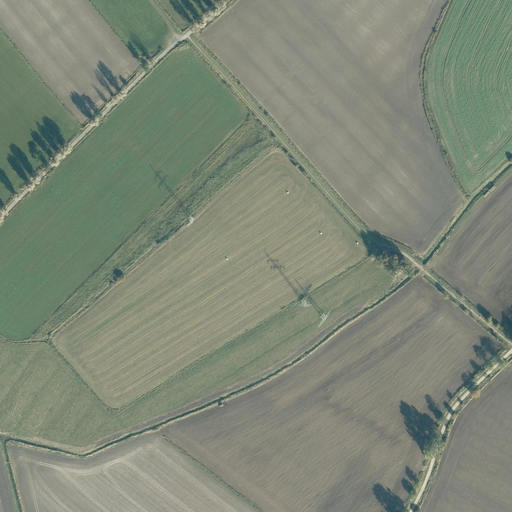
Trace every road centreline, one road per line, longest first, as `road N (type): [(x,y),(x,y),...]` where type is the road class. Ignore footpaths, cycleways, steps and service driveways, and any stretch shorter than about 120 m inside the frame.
road 1 (track): [(511,344),(411,259),(373,240),(181,36)]
road 2 (unclassified): [(0,215),(223,0)]
road 3 (residential): [(408,511),(452,410),(511,350)]
